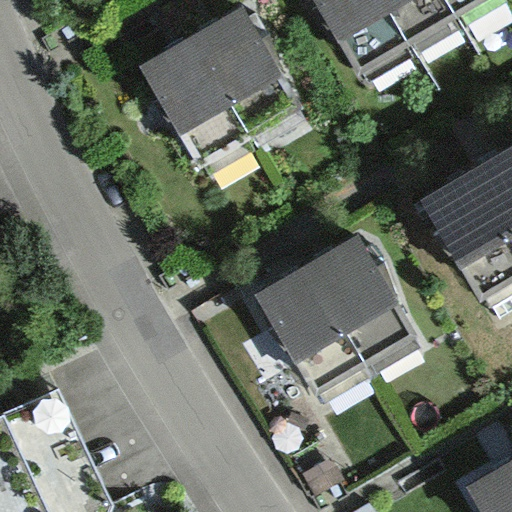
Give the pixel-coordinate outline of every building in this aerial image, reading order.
[(497,0),(328,0),(370,73),(497,0)] [(304,111),(244,2),(210,21),(167,44),(133,63),(194,172),(304,111)] [(511,285),(511,146),(494,157),(453,181),(423,199),(484,302),(511,285)] [(436,333),(375,224),(345,241),(300,266),(265,285),(325,394),(436,333)] [(0,511),(115,511),(118,506),(62,390),(0,420),(0,511)] [(511,511),(511,426),(476,446),(437,468),(403,486),(417,511),(511,511)]
